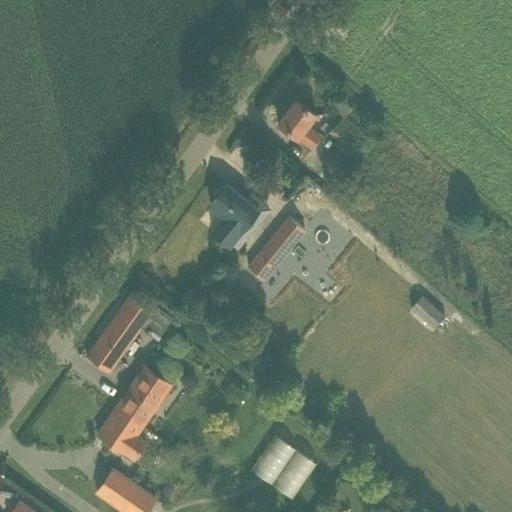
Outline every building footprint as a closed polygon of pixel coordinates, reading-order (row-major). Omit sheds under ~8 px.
[(307,125),(316,114),(296,98),(278,122),(298,137),(299,136),(312,146),(321,135),(307,125)] [(367,136),(345,114),(329,131),(351,153),(353,151),(367,137),(367,136)] [(210,204),(224,215),(212,230),(230,244),(232,241),(238,245),(250,230),(245,225),(258,209),(227,183),(224,187),(221,185),(213,194),(216,196),(210,204)] [(259,252),(275,265),(285,273),(291,266),(292,267),(300,258),(298,256),(322,227),(312,219),(296,206),(259,252)] [(225,289),(238,299),(249,286),(236,275),(225,289)] [(422,294),(410,307),(433,328),(434,327),(442,334),(453,322),(445,314),(422,294)] [(109,370),(151,310),(129,295),(87,354),(109,370)] [(168,322),(173,314),(150,298),(145,305),(168,322)] [(144,364),(97,433),(123,451),(123,450),(133,457),(145,440),(135,433),(170,382),(144,364)] [(295,494),(318,456),(277,431),(253,469),(295,494)] [(128,511),(145,511),(156,497),(112,467),(96,490),(128,511)] [(332,504),(339,511),(359,511),(364,508),(348,490),(332,504)] [(9,511),(36,511),(19,499),(9,511)]
